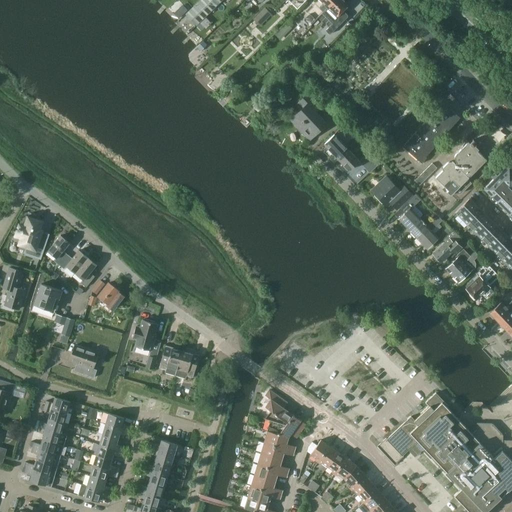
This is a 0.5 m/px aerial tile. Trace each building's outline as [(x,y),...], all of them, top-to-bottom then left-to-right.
[(200,0),(186,14),(196,25),(221,0),(200,0)] [(334,0),(323,11),(318,17),(322,14),(332,24),(336,28),(347,17),(348,17),(348,16),(348,15),(347,15),(344,12),(342,14),(341,12),(348,5),(343,0),(334,0)] [(320,0),(324,4),(320,8),(323,11),(334,0),(320,0)] [(260,26),(271,15),(268,13),(270,11),(267,9),(266,10),(264,8),(253,19),(260,26)] [(309,15),(304,20),(309,25),(314,20),(309,15)] [(286,23),(275,35),(280,40),(292,27),(287,22),(286,23)] [(203,41),(197,47),(201,51),(207,45),(203,41)] [(326,124),(314,111),(318,106),(307,94),(299,102),(303,107),(292,118),(304,130),(302,132),(310,140),(326,124)] [(460,117),(442,102),(403,146),(422,163),(426,158),(425,157),(460,117)] [(334,134),(324,143),(341,161),(346,156),(342,152),(347,147),(334,134)] [(470,176),(486,160),(477,150),(477,151),(473,147),(475,145),(476,144),(476,143),(475,142),(475,141),(473,139),(470,143),(468,141),(456,154),(455,155),(454,156),(454,158),(455,160),(455,161),(456,162),(455,164),(454,163),(452,162),(451,162),(449,162),(447,163),(441,168),(443,170),(435,177),(448,190),(446,192),(449,194),(450,195),(451,194),(452,194),(454,192),(455,193),(456,194),(458,194),(459,194),(461,193),(462,192),(471,183),(467,179),(469,177),(468,177),(470,175),(470,176)] [(359,160),(347,147),(342,152),(346,156),(341,161),(349,169),(359,160)] [(381,161),(380,160),(375,155),(363,166),(369,172),(381,161)] [(484,186),(511,214),(511,165),(509,162),(508,162),(509,163),(498,173),(497,173),(495,171),(492,175),(494,177),(493,177),(494,177),(485,186),(484,186)] [(415,180),(419,185),(436,168),(432,163),(415,180)] [(488,163),(484,168),(487,171),(492,166),(488,163)] [(396,208),(411,194),(405,187),(400,191),(393,184),(387,178),(386,176),(371,190),(374,193),(374,195),(377,198),(379,198),(387,206),(390,202),(396,208)] [(405,203),(394,214),(398,218),(416,237),(427,226),(419,217),(422,214),(414,206),(421,199),(415,193),(405,203)] [(511,245),(468,201),(469,200),(469,199),(469,198),(454,212),(455,212),(456,212),(511,269),(511,245)] [(427,226),(416,237),(427,248),(438,237),(432,230),(442,220),(438,215),(434,219),(427,226)] [(20,224),(15,237),(21,239),(19,244),(34,249),(32,256),(40,258),(47,239),(40,237),(42,230),(39,229),(42,222),(26,216),(23,225),(20,224)] [(446,241),(433,253),(437,257),(437,258),(439,261),(441,261),(441,262),(453,251),(455,253),(462,247),(457,243),(462,238),(453,229),(444,238),(446,241)] [(54,261),(59,265),(67,254),(63,250),(69,242),(60,235),(47,250),(56,257),(54,261)] [(72,258),(67,254),(59,265),(64,269),(66,266),(75,272),(87,257),(78,249),(72,258)] [(451,274),(464,262),(470,256),(463,249),(457,255),(459,256),(446,268),(451,274)] [(459,282),(471,270),(473,271),(474,270),(475,268),(476,267),(476,263),(475,262),(474,260),(479,256),(475,252),(470,256),(464,262),(451,274),(459,282)] [(33,259),(34,258),(23,255),(19,266),(31,269),(33,259)] [(96,264),(87,257),(75,272),(84,279),(81,283),(86,286),(94,276),(90,272),(96,264)] [(475,298),(476,299),(482,294),(483,295),(487,300),(495,293),(490,288),(489,287),(486,283),(496,273),(486,262),(476,272),(479,276),(474,282),(472,280),(468,284),(470,286),(467,289),(471,293),(471,295),(474,298),(475,298)] [(25,290),(18,288),(23,271),(9,267),(3,287),(9,289),(5,305),(19,309),(23,296),(23,297),(25,290)] [(100,280),(92,290),(97,293),(105,283),(100,280)] [(107,305),(113,309),(123,295),(118,291),(119,290),(118,289),(114,286),(108,282),(99,295),(109,303),(107,305)] [(54,311),(61,290),(41,283),(34,304),(54,311)] [(498,322),(511,308),(511,301),(508,305),(509,307),(508,308),(501,301),(489,313),(491,314),(490,315),(493,318),(494,318),(498,322)] [(506,330),(511,324),(511,308),(498,322),(501,325),(501,326),(504,330),(505,329),(506,330)] [(74,320),(66,318),(61,334),(69,336),(74,320)] [(151,351),(154,341),(152,340),(157,323),(155,323),(155,322),(146,319),(145,320),(143,319),(140,328),(136,326),(132,338),(137,339),(135,346),(151,351)] [(74,370),(94,377),(97,370),(93,369),(98,353),(75,345),(69,361),(81,365),(79,371),(74,370)] [(165,372),(175,375),(182,351),(171,348),(166,346),(166,345),(165,345),(159,367),(166,369),(165,372)] [(192,354),(182,351),(175,375),(185,378),(186,375),(193,377),(199,355),(199,354),(198,356),(192,354)] [(156,358),(149,356),(146,367),(153,369),(156,358)] [(11,395),(15,384),(0,379),(0,415),(2,416),(8,394),(11,395)] [(27,388),(24,399),(29,401),(32,389),(27,388)] [(189,388),(187,395),(194,397),(196,390),(189,388)] [(265,419),(272,421),(286,425),(293,415),(280,405),(284,400),(269,390),(265,395),(271,399),(265,407),(271,411),(265,419)] [(511,460),(509,457),(508,457),(508,455),(509,451),(502,443),(503,442),(503,435),(502,434),(492,424),(491,423),(477,422),(476,430),(472,434),(446,407),(448,405),(436,393),(426,402),(429,406),(415,420),(411,416),(387,439),(386,438),(377,446),(395,465),(403,456),(403,455),(418,441),(424,448),(423,450),(430,458),(432,457),(447,472),(445,474),(453,483),(455,481),(462,488),(454,495),(466,509),(464,510),(465,511),(485,511),(497,501),(500,501),(500,498),(501,497),(504,497),(504,494),(505,493),(508,493),(508,490),(509,489),(511,489),(511,460)] [(46,401),(45,406),(67,412),(70,401),(55,397),(53,403),(46,401)] [(67,412),(45,406),(43,411),(50,413),(49,418),(64,423),(67,412)] [(90,408),(87,418),(95,420),(96,417),(98,410),(90,408)] [(109,413),(105,424),(128,430),(129,426),(122,424),(124,418),(109,413)] [(306,424),(293,415),(286,425),(272,421),(269,431),(288,437),(293,430),(299,434),(306,424)] [(64,423),(49,418),(47,423),(40,421),(39,426),(61,433),(64,423)] [(126,435),(128,430),(105,424),(102,434),(118,439),(119,433),(126,435)] [(67,435),(61,433),(39,426),(37,431),(44,433),(42,439),(64,445),(67,435)] [(11,431),(9,438),(16,440),(18,433),(11,431)] [(286,444),(288,437),(269,431),(267,431),(264,442),(294,451),(296,446),(286,444)] [(116,444),(118,439),(102,434),(99,444),(122,451),(123,446),(116,444)] [(34,442),(32,447),(61,455),(64,445),(42,439),(41,444),(34,442)] [(153,443),(152,448),(174,455),(177,444),(162,440),(160,446),(153,443)] [(315,460),(318,462),(330,446),(321,440),(317,445),(311,454),(310,454),(316,458),(315,460)] [(293,456),(294,451),(264,442),(260,453),(282,459),(284,453),(293,456)] [(308,447),(307,451),(311,454),(317,445),(312,442),(308,447)] [(120,456),(122,451),(99,444),(96,455),(112,459),(113,454),(120,456)] [(338,452),(330,446),(318,462),(321,464),(322,463),(327,466),(338,452)] [(61,455),(32,447),(31,452),(38,454),(36,459),(57,466),(61,455)] [(171,465),(174,455),(152,448),(150,453),(157,455),(155,461),(171,465)] [(77,449),(74,459),(81,461),(84,451),(77,449)] [(346,458),(338,452),(327,466),(333,470),(332,472),(334,474),(346,458)] [(280,465),(282,459),(260,453),(257,464),(288,473),(289,468),(280,465)] [(110,465),(112,459),(96,455),(93,465),(115,472),(117,467),(110,465)] [(356,465),(346,458),(334,474),(337,476),(339,475),(344,478),(356,465)] [(57,466),(36,459),(35,465),(28,463),(26,468),(54,476),(57,466)] [(75,460),(72,469),(77,471),(80,462),(75,460)] [(171,465),(155,461),(154,466),(147,464),(145,469),(168,476),(171,465)] [(286,477),(288,473),(257,464),(254,475),(275,481),(277,475),(286,477)] [(114,477),(115,472),(93,465),(90,475),(105,480),(107,475),(114,477)] [(365,475),(356,465),(344,478),(349,484),(347,485),(349,488),(365,475)] [(54,476),(26,468),(25,473),(32,475),(30,481),(40,484),(51,487),(54,476)] [(168,476),(145,469),(144,474),(151,476),(149,481),(165,486),(168,476)] [(304,474),(299,481),(303,483),(307,477),(304,474)] [(104,486),(105,480),(90,475),(87,486),(109,493),(111,488),(104,486)] [(273,487),(275,481),(254,475),(251,486),(281,495),(282,490),(273,487)] [(371,482),(365,475),(349,488),(352,491),(354,489),(358,494),(371,482)] [(311,489),(316,483),(312,480),(307,487),(311,489)] [(161,496),(165,486),(149,481),(147,487),(141,485),(139,490),(161,496)] [(378,490),(371,482),(358,494),(362,499),(361,500),(363,503),(378,490)] [(319,485),(316,483),(311,489),(315,492),(319,485)] [(109,493),(87,486),(81,484),(78,495),(99,501),(101,495),(108,497),(109,493)] [(280,499),(281,495),(251,486),(247,496),(269,503),(271,496),(280,499)] [(158,507),(161,496),(139,490),(138,495),(145,497),(143,502),(158,507)] [(363,503),(359,507),(363,511),(368,511),(370,511),(371,509),(385,498),(378,490),(363,503)] [(325,500),(330,494),(327,491),(321,497),(325,500)] [(334,497),(330,494),(325,500),(328,503),(334,497)] [(267,509),(269,503),(247,496),(244,508),(257,511),(275,511),(276,511),(267,509)] [(371,509),(370,511),(383,511),(392,505),(385,498),(371,509)] [(138,511),(156,511),(158,507),(143,502),(141,508),(134,505),(133,510),(138,511)]
